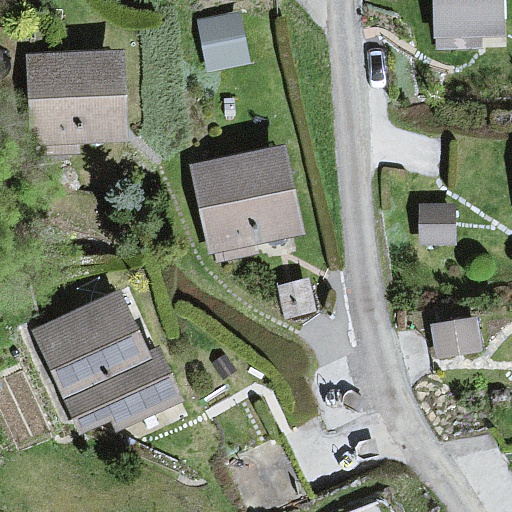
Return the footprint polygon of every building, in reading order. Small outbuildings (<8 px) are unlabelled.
[(487,0),(422,0),(425,45),(489,42),(487,0)] [(222,15),(183,21),(192,72),(230,66),(222,15)] [(98,52),(10,60),(17,147),(105,140),(98,52)] [(263,149),(177,170),(198,258),(284,237),(263,149)] [(446,206),(411,207),(413,247),(448,245),(446,206)] [(103,292),(21,332),(74,444),(157,404),(103,292)] [(465,320),(423,328),(429,365),(472,357),(465,320)]
